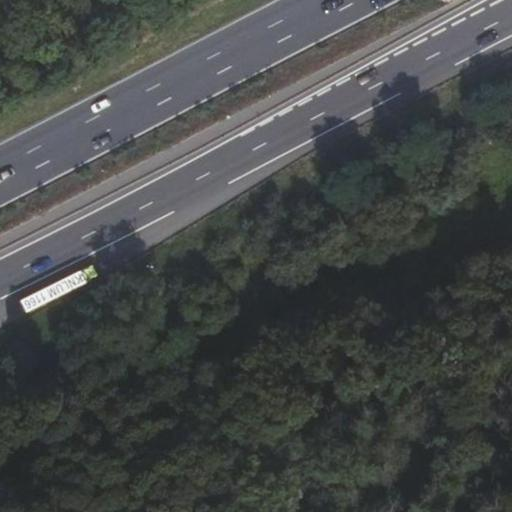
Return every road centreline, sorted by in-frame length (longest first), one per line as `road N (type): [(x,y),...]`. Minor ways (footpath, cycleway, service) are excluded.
road 1 (motorway): [(0,277),(511,11)]
road 2 (motorway): [(347,0),(0,181)]
